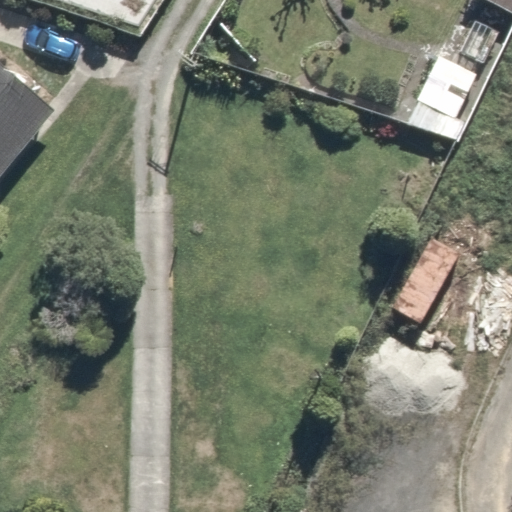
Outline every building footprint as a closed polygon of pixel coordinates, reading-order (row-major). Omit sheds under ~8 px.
[(511,0),(481,0),(511,14),(511,12),(511,0)] [(465,77),(427,60),(401,118),(440,135),(465,77)] [(0,157),(41,104),(0,71),(0,157)] [(452,250),(419,234),(384,306),(418,323),(452,250)] [(444,384),(371,348),(341,409),(414,445),(444,384)]
